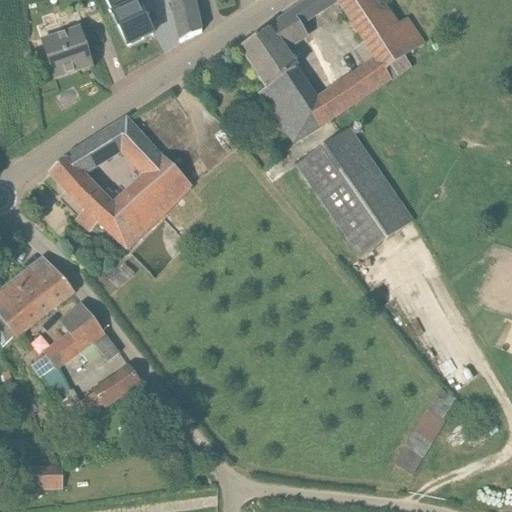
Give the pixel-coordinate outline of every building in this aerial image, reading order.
[(127,47),(152,35),(144,17),(148,15),(141,0),(105,0),(112,14),(127,47)] [(169,0),(179,44),(200,34),(192,0),(169,0)] [(293,14),(238,51),(265,91),(260,94),(294,144),(383,85),(389,81),(409,69),(403,58),(423,46),(405,20),(403,21),(404,22),(396,28),(377,0),(313,0),(306,5),(307,6),(308,6),(315,16),(301,26),(294,15),(293,14)] [(54,81),(79,72),(77,68),(90,64),(79,30),(41,42),(54,81)] [(189,189),(126,122),(80,151),(80,152),(81,152),(94,173),(120,156),(141,180),(113,207),(85,178),(81,181),(67,160),(67,159),(65,160),(48,175),(85,211),(77,218),(87,229),(94,221),(125,250),(189,189)] [(359,259),(412,223),(349,131),(296,167),(359,259)] [(15,338),(56,305),(72,294),(56,274),(44,261),(1,294),(0,295),(0,345),(2,349),(14,338),(15,338)] [(108,280),(117,290),(134,275),(124,265),(108,280)] [(42,355),(44,358),(32,365),(40,379),(54,371),(101,335),(92,322),(81,309),(60,325),(67,334),(42,355)] [(107,363),(119,354),(104,336),(93,344),(107,363)] [(87,417),(139,384),(129,369),(94,394),(79,404),(87,417)] [(12,384),(9,373),(2,375),(5,386),(12,384)] [(415,476),(460,399),(442,389),(398,466),(415,476)] [(60,469),(9,469),(9,491),(61,489),(60,469)]
